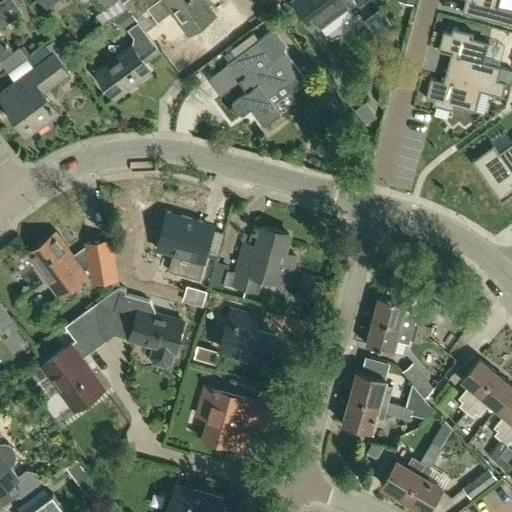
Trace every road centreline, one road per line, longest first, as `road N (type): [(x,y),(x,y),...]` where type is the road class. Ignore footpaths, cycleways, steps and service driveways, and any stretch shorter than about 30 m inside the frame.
road 1 (residential): [(23,196),(77,167),(165,156),(373,210)]
road 2 (residential): [(295,489),(373,210)]
road 3 (residential): [(295,489),(156,452),(113,362)]
road 4 (residential): [(373,210),(449,235),(504,276)]
